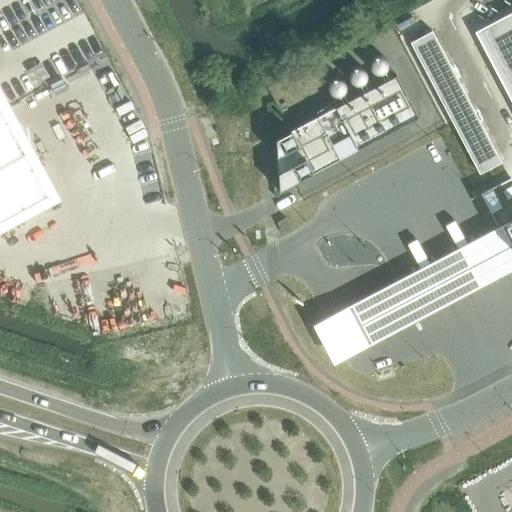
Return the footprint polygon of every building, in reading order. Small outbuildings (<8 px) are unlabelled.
[(511,16),(485,31),(511,81),(511,16)] [(433,33),(412,44),(481,173),(501,163),(433,33)] [(279,191),(418,117),(396,75),(275,139),(279,191)] [(0,221),(40,200),(0,126),(0,221)] [(498,227),(511,253),(511,180),(511,178),(481,194),(498,227)] [(286,218),(277,223),(284,236),(293,231),(286,218)] [(312,322),(333,363),(511,269),(511,253),(498,227),(312,322)]
